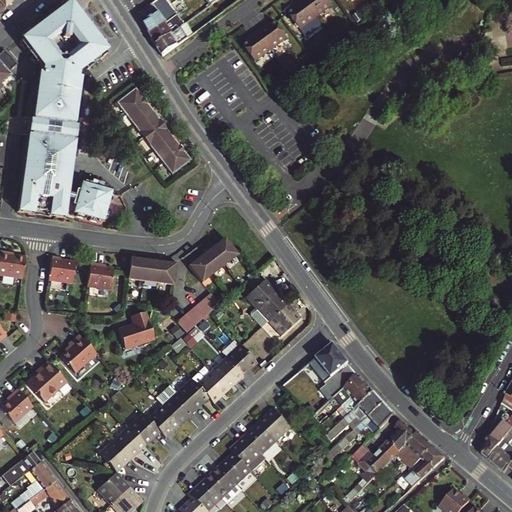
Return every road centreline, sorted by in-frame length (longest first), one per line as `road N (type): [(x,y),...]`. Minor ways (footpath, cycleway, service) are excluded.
road 1 (residential): [(333,320),(179,463),(153,511)]
road 2 (residential): [(40,231),(171,243),(233,182)]
road 3 (residential): [(333,320),(392,393),(459,453)]
road 4 (residential): [(233,182),(333,320)]
road 5 (residential): [(0,372),(36,330),(40,231)]
road 6 (residential): [(158,74),(233,182)]
road 7 (residential): [(158,74),(257,0)]
